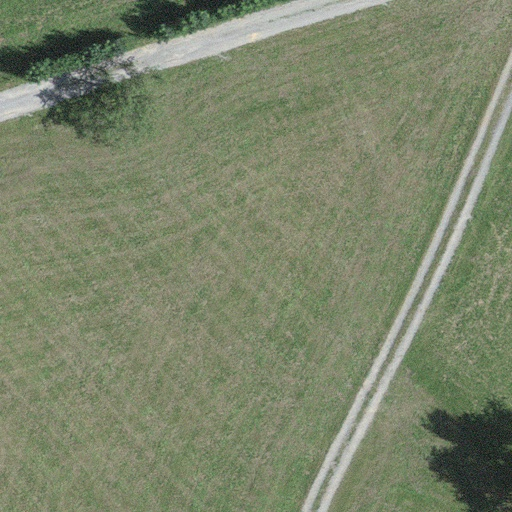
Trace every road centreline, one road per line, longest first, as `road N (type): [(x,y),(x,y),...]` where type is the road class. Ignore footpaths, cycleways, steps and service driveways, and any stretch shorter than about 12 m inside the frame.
road 1 (track): [(319,511),(511,76)]
road 2 (residential): [(350,0),(0,109)]
